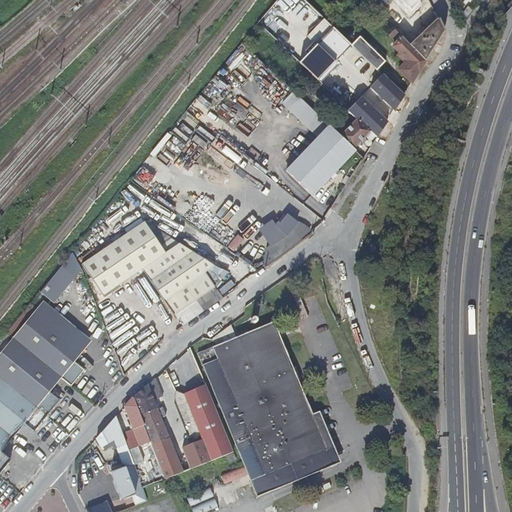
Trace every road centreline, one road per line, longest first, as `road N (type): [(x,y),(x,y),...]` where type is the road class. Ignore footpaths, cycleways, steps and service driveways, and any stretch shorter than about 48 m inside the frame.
road 1 (trunk): [(511,46),(458,236),(451,334),(457,511)]
road 2 (trunk): [(477,479),(471,287),(489,172),(511,98)]
road 3 (unclassified): [(54,472),(146,366),(313,244),(346,239)]
road 4 (unclassified): [(415,511),(416,454),(366,348),(346,239)]
road 5 (unclassified): [(346,239),(455,28),(441,0)]
